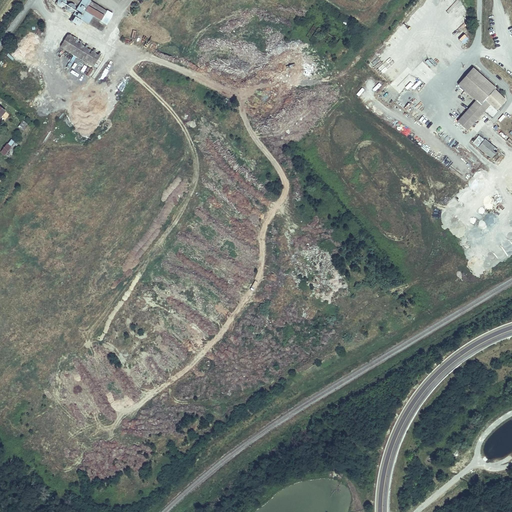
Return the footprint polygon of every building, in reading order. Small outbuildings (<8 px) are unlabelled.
[(79,26),(83,21),(102,32),(114,13),(108,10),(107,11),(89,0),(57,0),(55,4),(75,16),(72,21),(79,26)] [(447,9),(455,2),(453,0),(450,0),(444,5),(447,9)] [(416,10),(421,15),(426,11),(420,5),(416,10)] [(402,37),(410,22),(403,18),(395,34),(402,37)] [(68,33),(60,46),(93,67),(102,53),(68,33)] [(391,50),(396,46),(391,40),(387,44),(391,50)] [(459,124),(469,132),(490,105),(496,110),(507,100),(495,90),(496,89),(476,73),(475,75),(471,72),(460,87),(463,90),(463,91),(477,102),(459,124)] [(22,120),(18,126),(23,130),(27,124),(22,120)] [(479,135),(473,142),(492,158),(499,149),(486,139),(485,140),(479,135)] [(11,146),(6,143),(0,152),(5,155),(11,146)]
